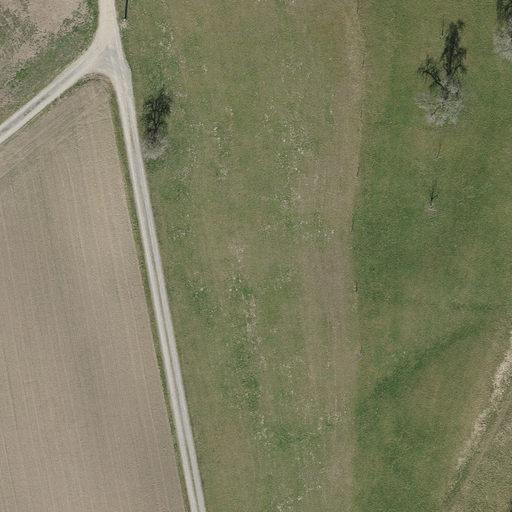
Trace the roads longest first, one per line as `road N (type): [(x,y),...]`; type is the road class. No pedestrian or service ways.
road 1 (track): [(199,511),(105,0)]
road 2 (track): [(112,46),(0,135)]
